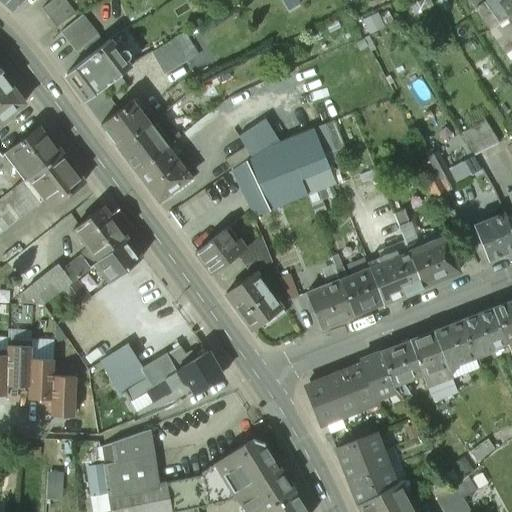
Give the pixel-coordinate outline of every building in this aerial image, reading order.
[(0,0),(11,11),(20,0),(0,0)] [(62,0),(57,0),(41,13),(56,31),(75,16),(62,0)] [(511,0),(468,0),(511,63),(511,0)] [(62,30),(76,51),(99,34),(84,14),(62,30)] [(109,41),(66,75),(85,101),(135,63),(127,51),(122,50),(119,53),(109,41)] [(172,41),(153,52),(166,74),(184,61),(172,41)] [(1,74),(0,74),(0,127),(12,119),(10,115),(24,104),(1,74)] [(136,97),(100,125),(119,148),(148,126),(139,113),(145,109),(136,97)] [(485,122),(461,133),(474,155),(498,144),(485,122)] [(148,126),(119,148),(136,171),(165,147),(148,126)] [(314,127),(267,146),(249,157),(229,170),(225,173),(232,185),(250,176),(267,210),(335,182),(314,127)] [(38,129),(8,152),(29,178),(61,153),(46,133),(43,136),(38,129)] [(165,147),(136,171),(158,199),(170,190),(171,191),(173,189),(174,191),(178,188),(180,189),(190,181),(165,147)] [(243,147),(223,160),(229,170),(249,157),(243,147)] [(29,178),(23,183),(38,204),(42,201),(50,210),(84,183),(61,153),(29,178)] [(458,183),(473,175),(465,160),(450,168),(458,183)] [(23,183),(0,199),(0,232),(38,204),(23,183)] [(126,239),(102,207),(73,230),(88,250),(63,270),(71,282),(74,280),(93,265),(126,239)] [(403,210),(392,214),(398,228),(408,223),(403,210)] [(511,232),(506,219),(504,213),(474,226),(489,261),(511,250),(511,232)] [(223,230),(195,252),(210,273),(238,253),(245,248),(244,247),(238,239),(233,242),(223,230)] [(261,236),(244,247),(245,248),(238,253),(246,264),(266,249),(261,236)] [(444,237),(417,248),(415,242),(405,246),(407,252),(422,288),(459,273),(444,237)] [(126,239),(93,265),(108,284),(141,258),(126,239)] [(246,264),(245,264),(253,275),(254,274),(255,275),(271,262),(266,249),(246,264)] [(396,251),(379,258),(381,263),(369,268),(383,304),(422,288),(407,252),(398,256),(396,251)] [(342,268),(337,255),(331,258),(336,270),(342,268)] [(369,268),(347,277),(342,268),(336,270),(340,281),(353,315),(383,304),(369,268)] [(63,270),(47,273),(16,297),(17,304),(42,305),(62,290),(71,282),(63,270)] [(253,275),(225,294),(252,330),(266,320),(270,326),(285,314),(255,275),(254,274),(253,275)] [(71,282),(62,290),(76,309),(89,299),(74,280),(71,282)] [(340,281),(307,293),(322,328),(353,315),(340,281)] [(511,301),(492,309),(506,345),(511,357),(511,356),(511,301)] [(492,309),(461,321),(476,358),(494,351),(494,350),(506,345),(492,309)] [(476,358),(461,321),(433,332),(448,369),(476,358)] [(433,332),(408,341),(423,375),(428,387),(452,377),(448,369),(433,332)] [(29,342),(7,341),(6,352),(5,385),(10,385),(27,386),(29,354),(29,342)] [(408,341),(379,353),(392,386),(396,391),(403,401),(410,397),(403,383),(423,375),(408,341)] [(142,370),(125,345),(101,361),(121,394),(110,401),(124,424),(134,420),(135,421),(152,414),(147,406),(172,390),(171,389),(182,382),(176,371),(189,363),(179,347),(142,370)] [(189,363),(176,371),(182,382),(189,386),(193,393),(217,379),(218,371),(207,353),(189,363)] [(345,371),(305,387),(320,426),(326,424),(377,403),(375,399),(396,391),(392,386),(379,353),(361,360),(362,364),(345,371)] [(51,355),(29,354),(27,386),(27,398),(40,399),(49,399),(50,370),(51,355)] [(72,371),(50,370),(49,399),(49,410),(48,415),(71,415),(72,371)] [(10,385),(5,385),(5,396),(5,398),(15,398),(15,390),(10,390),(10,385)] [(49,399),(40,399),(40,410),(49,410),(49,399)] [(326,424),(320,426),(324,437),(330,434),(326,424)] [(143,431),(99,446),(110,511),(173,511),(206,505),(201,478),(152,486),(143,431)] [(330,434),(324,437),(327,444),(334,441),(331,434),(330,434)] [(376,434),(336,449),(357,505),(396,485),(376,434)] [(252,439),(201,473),(201,478),(206,505),(228,500),(235,496),(279,468),(264,444),(252,439)] [(51,459),(52,440),(40,440),(39,459),(51,459)] [(279,468),(235,496),(245,511),(264,511),(294,493),(279,468)] [(405,497),(398,484),(396,485),(357,505),(361,511),(415,511),(407,496),(405,497)] [(470,511),(455,488),(449,493),(438,500),(445,511),(470,511)] [(305,511),(294,493),(264,511),(305,511)]
